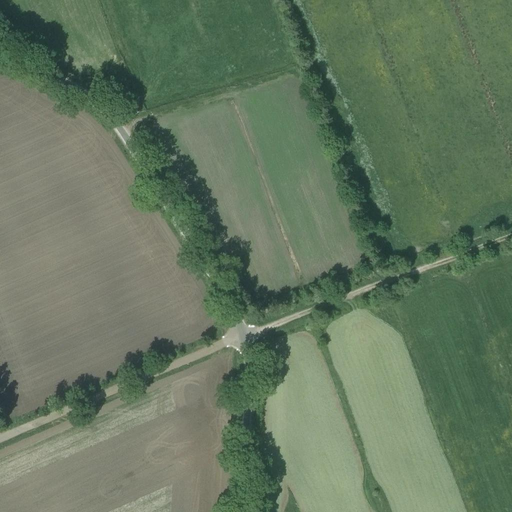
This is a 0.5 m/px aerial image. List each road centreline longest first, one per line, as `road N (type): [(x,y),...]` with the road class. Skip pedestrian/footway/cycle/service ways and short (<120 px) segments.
road 1 (unclassified): [(242,336),(101,108),(0,47)]
road 2 (track): [(511,240),(264,336),(242,336)]
road 3 (unclassified): [(0,439),(242,336)]
road 4 (unclassified): [(237,511),(249,362),(242,336)]
